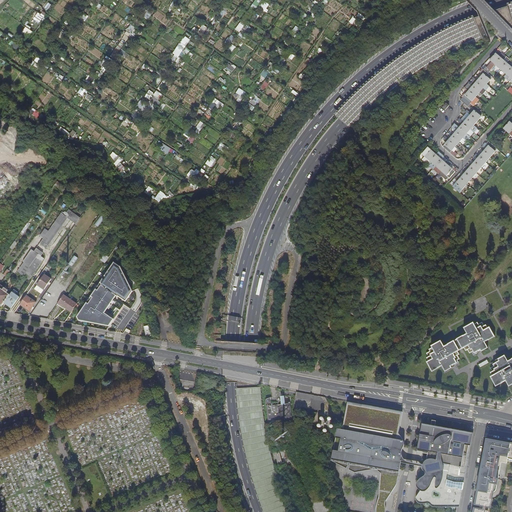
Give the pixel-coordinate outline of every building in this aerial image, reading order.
[(40,22),(44,15),(37,12),(34,19),(40,22)] [(240,22),(236,29),(240,32),(245,25),(240,22)] [(122,39),(126,41),(135,26),(131,24),(122,39)] [(22,32),(29,36),(32,30),(25,26),(22,32)] [(182,41),(186,45),(191,40),(187,36),(182,41)] [(173,53),(179,57),(184,48),(179,45),(173,53)] [(484,69),(488,73),(493,68),(496,64),(501,69),(507,74),(511,78),(511,63),(510,65),(507,63),(504,60),(507,56),(505,54),(503,52),(501,54),(499,56),(496,53),(490,60),(493,62),(488,67),(486,66),(484,69)] [(230,63),(227,68),(233,72),(236,67),(230,63)] [(498,72),(501,69),(496,64),(493,68),(498,72)] [(488,73),(484,69),(482,71),(481,70),(480,72),(483,75),(480,78),(478,81),(474,77),(472,78),(473,78),(474,79),(473,81),(476,83),(473,86),(470,89),(466,86),(464,88),(465,89),(460,95),(463,98),(461,100),(466,104),(468,106),(471,103),(474,106),(479,99),(476,97),(480,93),(483,94),(486,91),(490,86),(488,84),(491,80),(491,79),(493,76),(488,73)] [(149,89),(146,98),(156,102),(160,93),(156,91),(156,92),(149,89)] [(250,102),(256,106),(261,99),(255,95),(250,102)] [(137,107),(145,110),(148,103),(140,100),(137,107)] [(465,112),(467,113),(470,116),(467,119),(464,122),(462,120),(460,119),(458,121),(463,125),(460,128),(457,130),(453,127),(452,128),(453,129),(452,130),(455,133),(452,136),(450,139),(445,136),(443,138),(448,142),(443,147),(450,153),(456,147),(460,143),(460,142),(463,145),(466,142),(463,139),(467,134),(471,130),(474,126),(478,121),(482,117),(475,111),(472,114),(467,110),(466,111),(465,112)] [(459,180),(458,182),(453,186),(460,192),(467,184),(472,179),(476,174),(482,168),(486,162),(491,157),(498,149),(489,142),(487,144),(486,143),(484,145),(485,146),(484,148),(486,149),(484,151),(482,154),(480,152),(478,155),(476,154),(474,156),(475,157),(477,159),(475,162),(472,165),(470,163),(468,166),(467,165),(466,164),(464,167),(465,167),(468,170),(465,173),(463,176),(460,173),(456,177),(459,180)] [(161,150),(168,153),(171,147),(164,144),(161,150)] [(430,162),(438,153),(435,149),(433,152),(428,147),(422,154),(425,157),(422,160),(428,165),(430,162)] [(120,161),(121,161),(116,151),(110,154),(123,176),(127,173),(120,161)] [(436,167),(441,171),(442,172),(439,174),(446,180),(448,178),(450,179),(456,172),(455,171),(450,166),(451,165),(452,164),(449,162),(447,160),(445,162),(439,157),(441,155),(439,153),(438,153),(430,162),(436,167)] [(172,194),(171,193),(169,196),(161,190),(155,198),(160,202),(164,196),(168,199),(172,194)] [(65,218),(43,248),(46,250),(67,219),(76,225),(80,218),(70,211),(65,218)] [(40,245),(43,248),(65,218),(61,215),(48,234),(45,232),(40,239),(43,241),(40,245)] [(24,276),(29,268),(41,252),(37,249),(34,254),(29,260),(27,258),(23,264),(18,272),(24,276)] [(29,268),(35,273),(45,259),(41,257),(44,253),(41,252),(29,268)] [(106,263),(106,262),(109,257),(105,254),(101,260),(106,263)] [(90,285),(94,288),(95,289),(111,265),(106,262),(106,263),(90,285)] [(29,268),(24,276),(30,280),(35,273),(29,268)] [(44,275),(37,286),(44,291),(51,281),(44,275)] [(0,304),(3,306),(5,303),(10,296),(6,294),(9,290),(1,285),(0,286),(0,304)] [(77,305),(74,310),(77,311),(81,305),(82,307),(94,288),(90,285),(77,305)] [(10,296),(5,303),(12,308),(19,297),(12,293),(10,296)] [(74,310),(77,305),(63,296),(58,304),(72,313),(74,310)] [(26,297),(21,305),(30,311),(36,303),(26,297)] [(130,298),(125,306),(136,313),(141,305),(130,298)] [(427,363),(431,369),(437,366),(438,368),(442,366),(444,365),(447,371),(452,368),(451,366),(457,363),(455,361),(453,358),(457,355),(459,354),(458,351),(459,350),(462,349),(462,348),(463,348),(465,351),(467,350),(471,348),(473,351),(474,353),(480,350),(481,351),(486,349),(482,343),(484,342),(486,341),(488,340),(487,338),(494,334),(490,327),(487,328),(486,325),(484,326),(482,322),(478,324),(477,323),(474,325),(473,323),(465,327),(468,333),(467,334),(463,336),(464,338),(458,341),(457,339),(454,341),(455,343),(449,346),(448,344),(444,347),(442,348),(439,342),(431,346),(432,348),(429,350),(430,352),(426,354),(429,357),(427,358),(429,362),(427,363)] [(490,377),(494,384),(500,381),(501,383),(505,381),(507,379),(510,385),(511,384),(511,359),(509,360),(508,361),(506,362),(503,356),(498,359),(499,361),(493,364),(494,366),(496,370),(492,372),(490,373),(492,376),(490,377)] [(267,398),(269,420),(279,419),(278,417),(292,416),(291,402),(286,403),(285,395),(281,395),(282,404),(271,405),(271,397),(267,398)] [(403,412),(347,402),(340,432),(336,430),(331,460),(346,468),(348,464),(349,465),(349,469),(355,472),(375,469),(381,472),(379,497),(377,502),(376,509),(376,511),(385,511),(386,511),(386,507),(385,504),(386,501),(396,485),(398,480),(401,453),(403,448),(404,445),(404,442),(402,439),(399,433),(403,412)] [(472,434),(422,423),(417,452),(427,454),(426,459),(424,461),(423,464),(423,467),(423,470),(425,472),(425,473),(425,475),(420,478),(417,482),(416,484),(416,487),(418,489),(420,490),(418,493),(416,497),(416,499),(416,501),(417,503),(419,503),(422,504),(425,503),(428,503),(429,504),(430,505),(432,506),(434,507),(458,506),(472,434)] [(511,443),(486,438),(485,443),(482,459),(480,470),(478,481),(476,492),(473,508),(472,511),(488,511),(489,507),(491,507),(492,499),(492,495),(492,493),(495,492),(496,489),(499,479),(502,462),(507,463),(507,462),(511,462),(511,443)]
